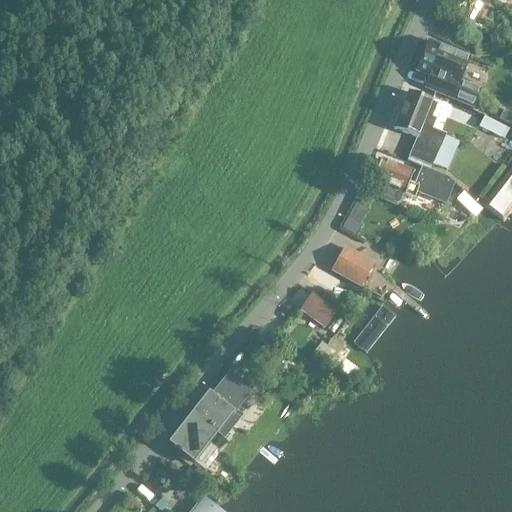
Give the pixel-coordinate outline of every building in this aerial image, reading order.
[(505,43),(498,37),(491,46),(498,51),(505,43)] [(468,59),(428,42),(415,72),(428,77),(423,90),(472,110),(473,108),(472,107),(479,91),(459,82),(468,59)] [(436,104),(431,102),(408,92),(393,129),(415,138),(407,158),(430,168),(445,135),(431,129),(435,119),(431,118),(436,104)] [(511,119),(501,113),(496,123),(511,132),(511,130),(511,119)] [(506,131),(492,121),(483,117),(479,126),(502,138),(506,131)] [(400,204),(404,196),(414,199),(417,191),(445,203),(453,184),(449,179),(421,167),(418,174),(414,185),(409,183),(413,173),(406,171),(380,160),(372,182),(385,187),(384,188),(381,197),(383,201),(395,206),(400,204)] [(511,201),(511,171),(486,205),(500,217),(511,201)] [(455,202),(472,218),(480,210),(479,210),(477,208),(476,207),(463,194),(455,202)] [(361,225),(347,218),(342,228),(356,236),(361,225)] [(344,249),(332,271),(359,287),(372,264),(344,249)] [(324,328),(335,313),(311,295),(300,310),(324,328)] [(396,315),(384,305),(359,333),(371,344),(396,315)] [(352,337),(344,332),(331,351),(337,355),(344,346),(345,347),(352,337)] [(360,375),(328,350),(320,361),(352,385),(360,375)] [(207,393),(167,445),(168,446),(185,459),(193,465),(202,472),(213,459),(213,452),(207,447),(233,414),(234,414),(254,389),(239,377),(241,374),(232,367),(210,395),(208,394),(207,393)] [(200,472),(193,481),(210,492),(216,484),(200,472)] [(217,511),(202,499),(191,511),(217,511)] [(160,500),(154,507),(159,511),(165,511),(170,508),(160,500)]
